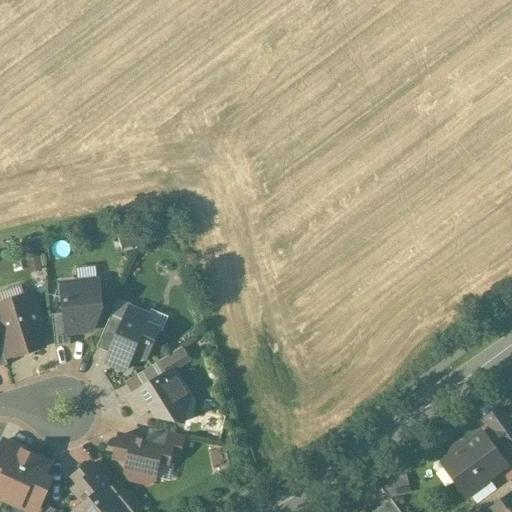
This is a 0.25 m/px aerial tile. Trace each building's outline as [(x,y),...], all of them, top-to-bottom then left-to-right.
[(99,282),(63,286),(66,313),(68,331),(70,331),(92,329),(101,307),(99,282)] [(31,295),(2,304),(6,320),(17,354),(17,355),(43,347),(35,323),(39,322),(31,295)] [(149,316),(130,308),(125,320),(110,354),(107,362),(126,370),(133,352),(146,358),(158,330),(145,325),(149,316)] [(66,313),(52,314),(55,346),(71,345),(70,331),(68,331),(66,313)] [(111,315),(97,348),(110,354),(125,320),(111,315)] [(17,354),(6,320),(0,321),(0,340),(5,357),(6,357),(17,354)] [(0,340),(0,367),(8,365),(6,357),(5,357),(0,340)] [(158,362),(127,381),(135,394),(166,375),(158,362)] [(135,394),(129,398),(139,415),(152,406),(159,417),(184,422),(189,399),(172,371),(166,375),(135,394)] [(511,442),(511,425),(500,408),(486,418),(495,430),(505,444),(506,447),(511,442)] [(482,432),(467,443),(467,448),(450,460),(460,473),(458,475),(457,482),(464,492),(471,494),(487,482),(485,480),(506,465),(496,451),(505,444),(495,430),(486,437),(482,432)] [(183,436),(169,433),(166,446),(172,448),(172,449),(179,451),(183,436)] [(166,446),(120,436),(115,457),(129,460),(126,471),(132,472),(131,478),(148,482),(155,478),(159,461),(169,463),(172,449),(172,448),(166,446)] [(13,452),(1,446),(0,449),(0,496),(9,501),(31,454),(16,446),(13,452)] [(51,463),(31,454),(9,501),(25,508),(27,505),(38,510),(52,480),(44,477),(51,463)] [(112,490),(90,464),(75,477),(81,484),(75,489),(87,503),(76,511),(117,511),(119,510),(125,506),(112,490)] [(511,481),(511,480),(478,504),(484,511),(486,511),(511,493),(511,481)] [(141,511),(145,509),(121,482),(112,490),(125,506),(119,510),(120,511),(141,511)] [(511,511),(511,493),(486,511),(511,511)] [(401,511),(391,499),(373,511),(401,511)]
